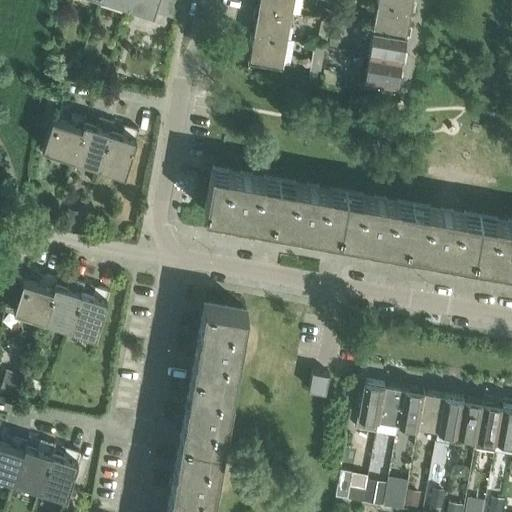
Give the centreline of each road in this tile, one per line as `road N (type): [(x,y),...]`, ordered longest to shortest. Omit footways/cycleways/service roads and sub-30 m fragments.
road 1 (residential): [(511,319),(170,259)]
road 2 (residential): [(139,433),(170,259)]
road 3 (residential): [(170,259),(14,227)]
road 4 (residential): [(170,259),(157,224),(177,104)]
road 5 (residential): [(0,406),(139,433)]
